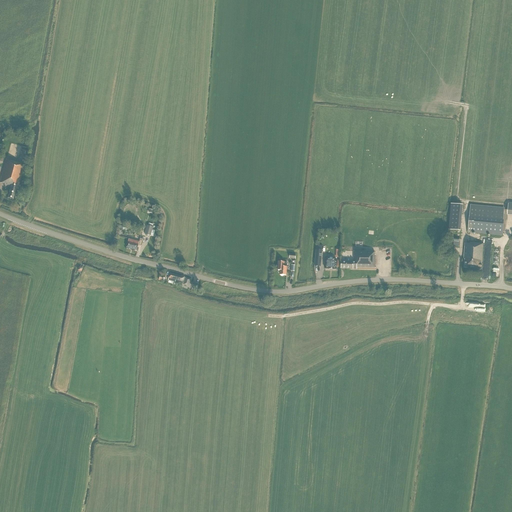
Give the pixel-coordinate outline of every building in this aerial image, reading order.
[(17,185),(18,186),(24,164),(6,159),(0,180),(0,183),(4,184),(4,185),(11,187),(8,198),(13,200),(17,185)] [(451,204),(449,230),(460,231),(462,205),(451,204)] [(504,208),(470,205),(468,232),(502,235),(503,220),(504,208)] [(153,236),(155,231),(152,230),(153,227),(147,226),(145,234),(151,236),(153,236)] [(128,242),(126,248),(137,250),(138,245),(142,246),(144,239),(140,238),(139,242),(129,239),(128,242)] [(481,269),(483,244),(470,242),(470,243),(465,243),(463,259),(465,259),(464,268),(481,269)] [(357,269),(357,268),(375,268),(375,255),(374,255),(375,252),(354,251),(354,261),(354,262),(341,262),(341,268),(357,269)] [(325,269),(336,269),(336,260),(326,260),(325,269)] [(278,262),(278,270),(280,270),(280,275),(286,276),(287,267),(287,263),(284,263),(284,262),(278,262)] [(173,282),(173,284),(175,285),(175,284),(177,275),(170,273),(168,280),(173,282)] [(184,277),(177,275),(175,284),(182,286),(182,285),(189,286),(191,279),(184,277)]
